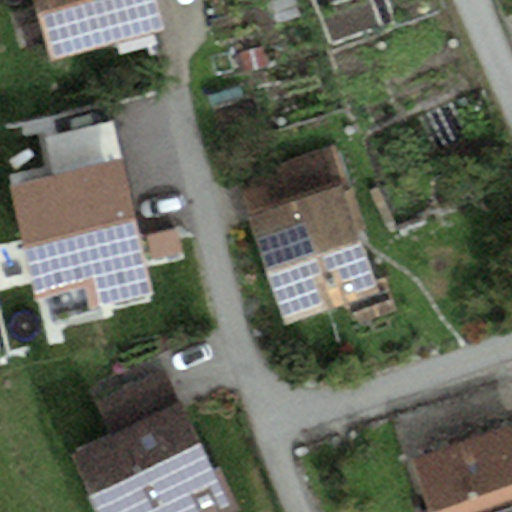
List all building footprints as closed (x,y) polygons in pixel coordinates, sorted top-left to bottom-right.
[(34,0),(50,61),(159,33),(150,0),(34,0)] [(262,48),(234,55),(239,74),(267,67),(262,48)] [(59,169),(11,179),(36,297),(152,272),(120,128),(53,142),(59,169)] [(238,177),(251,217),(345,188),(332,147),(238,177)] [(345,188),(251,217),(288,326),(381,293),(345,188)] [(96,401),(112,433),(178,401),(162,369),(96,401)] [(112,433),(69,455),(96,511),(206,511),(227,502),(178,401),(112,433)] [(511,511),(511,424),(413,460),(431,511),(511,511)]
